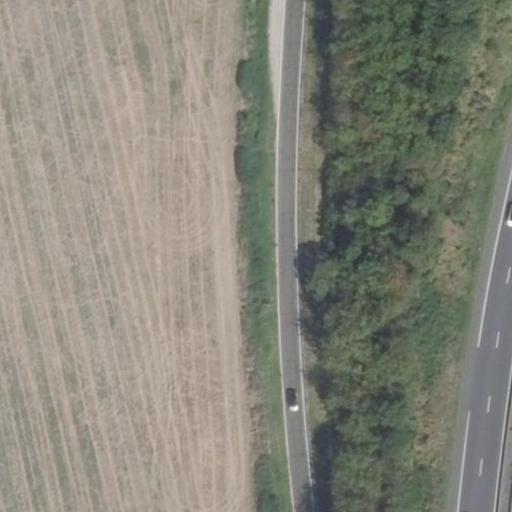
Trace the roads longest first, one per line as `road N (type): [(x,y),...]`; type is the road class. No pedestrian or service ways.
road 1 (trunk): [(288,0),(278,259),(298,511)]
road 2 (trunk): [(511,243),(475,511)]
